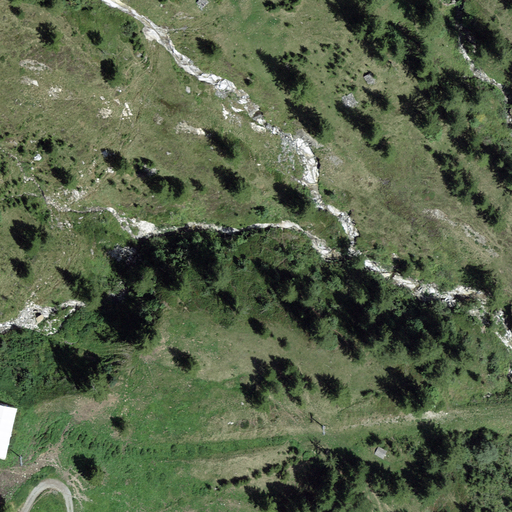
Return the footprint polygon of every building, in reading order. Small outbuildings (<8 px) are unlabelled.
[(208,2),(205,0),(199,0),(195,5),(202,10),(208,2)] [(368,85),(374,81),(370,73),(364,77),(368,85)] [(351,93),(341,98),(346,109),(356,104),(351,93)] [(17,409),(0,404),(0,458),(4,460),(17,409)] [(387,452),(378,447),(374,455),(382,460),(387,452)]
